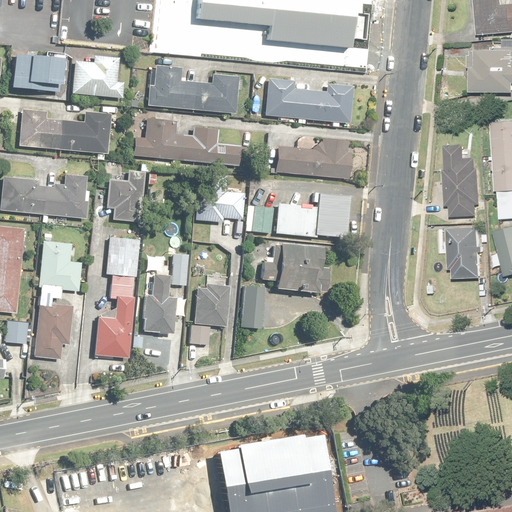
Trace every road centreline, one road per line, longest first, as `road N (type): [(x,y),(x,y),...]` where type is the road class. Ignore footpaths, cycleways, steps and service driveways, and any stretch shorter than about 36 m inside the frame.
road 1 (tertiary): [(0,440),(397,359)]
road 2 (residential): [(415,0),(388,267),(397,359)]
